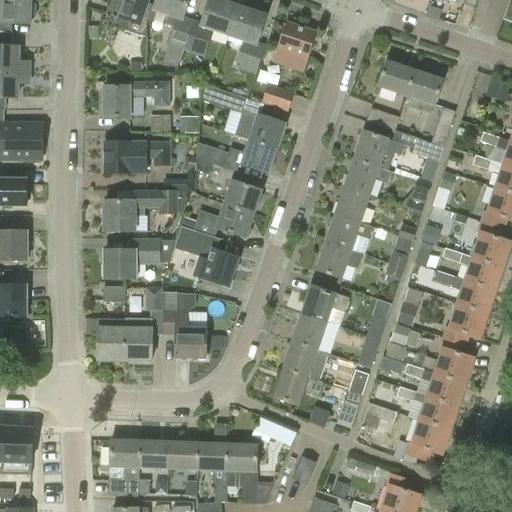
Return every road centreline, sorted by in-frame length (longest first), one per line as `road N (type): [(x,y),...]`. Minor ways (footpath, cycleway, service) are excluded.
road 1 (residential): [(69,398),(183,403),(227,394),(356,9)]
road 2 (residential): [(69,398),(75,0)]
road 3 (residential): [(511,330),(452,511)]
road 4 (residential): [(511,61),(356,9)]
